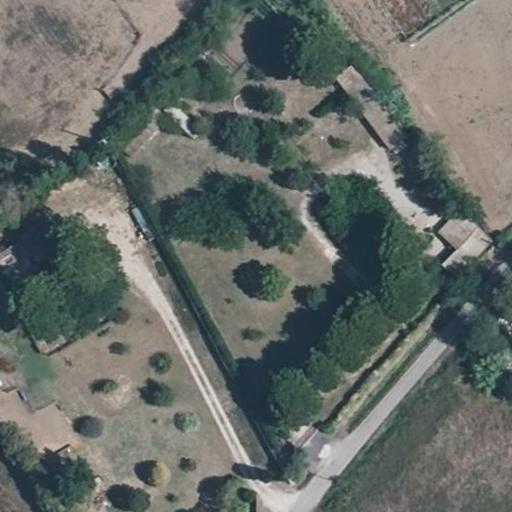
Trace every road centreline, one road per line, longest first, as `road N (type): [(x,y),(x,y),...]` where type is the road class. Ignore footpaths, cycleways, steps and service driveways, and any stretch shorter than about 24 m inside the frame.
road 1 (unclassified): [(511,266),(298,511)]
road 2 (unclassified): [(140,244),(283,511)]
